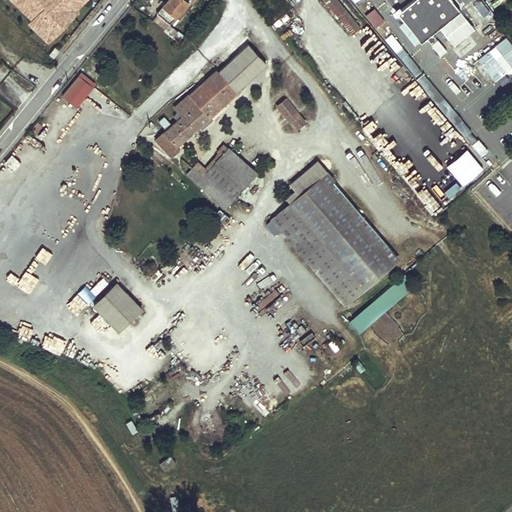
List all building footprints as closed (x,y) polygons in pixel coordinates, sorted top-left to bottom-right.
[(7,0),(28,19),(25,22),(48,45),(80,12),(78,10),(87,0),(7,0)] [(167,0),(157,12),(170,23),(188,2),(185,0),(167,0)] [(361,27),(338,0),(323,0),(352,34),(361,27)] [(467,0),(388,0),(404,19),(420,38),(437,25),(453,45),(474,28),(457,8),(467,0)] [(473,6),(483,19),(491,13),(481,0),(473,6)] [(170,23),(157,12),(155,14),(168,26),(169,25),(170,23)] [(380,15),(371,23),(375,28),(384,20),(380,15)] [(420,38),(404,19),(398,25),(413,44),(420,38)] [(168,26),(166,28),(174,34),(176,31),(169,25),(168,26)] [(392,34),(385,39),(395,53),(402,48),(392,34)] [(439,38),(431,43),(438,57),(446,52),(439,38)] [(266,64),(249,45),(230,61),(247,81),(266,64)] [(493,47),(486,53),(502,71),(509,66),(493,47)] [(247,81),(230,61),(218,72),(235,91),(247,81)] [(398,63),(394,66),(403,78),(407,75),(398,63)] [(204,81),(225,104),(237,93),(235,91),(218,72),(217,70),(204,81)] [(93,84),(79,73),(61,96),(75,107),(93,84)] [(225,104),(204,81),(175,107),(182,116),(158,138),(173,154),(181,147),(178,145),(225,104)] [(459,133),(466,127),(436,88),(429,94),(459,133)] [(287,97),(275,106),(293,131),(305,122),(287,97)] [(431,131),(437,140),(444,135),(439,126),(431,131)] [(226,208),(256,173),(227,148),(209,169),(199,161),(188,174),(226,208)] [(319,177),(394,263),(401,256),(326,171),(319,177)] [(319,177),(271,219),(346,304),(394,263),(319,177)] [(18,246),(25,251),(33,242),(27,236),(18,246)] [(143,267),(153,279),(159,273),(149,261),(143,267)] [(404,273),(349,322),(360,334),(414,285),(404,273)] [(119,333),(143,311),(119,285),(95,307),(119,333)] [(88,305),(94,297),(83,288),(77,296),(88,305)] [(165,461),(170,467),(175,462),(171,456),(165,461)]
